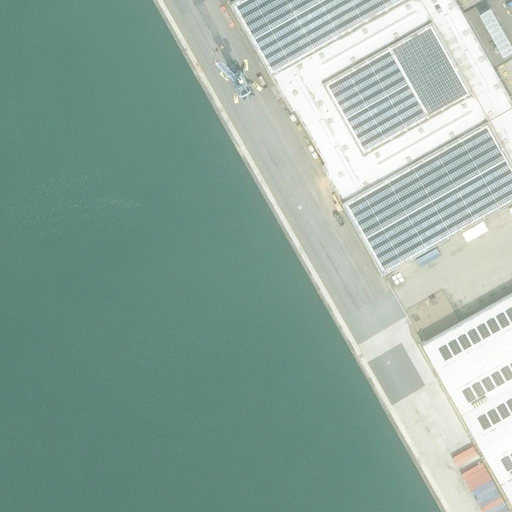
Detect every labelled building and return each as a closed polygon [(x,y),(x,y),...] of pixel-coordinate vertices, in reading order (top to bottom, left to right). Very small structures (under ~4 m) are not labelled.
[(511,99),(494,68),(456,0),(234,0),(231,2),(271,74),(292,111),(295,109),(325,162),(322,164),(342,201),(383,273),(511,200),(511,99)] [(503,56),(511,50),(511,47),(490,8),(479,14),(485,24),(503,56)] [(493,293),(503,287),(499,279),(488,285),(493,293)] [(447,290),(457,313),(481,302),(472,280),(447,290)] [(511,292),(422,343),(511,502),(511,292)]
